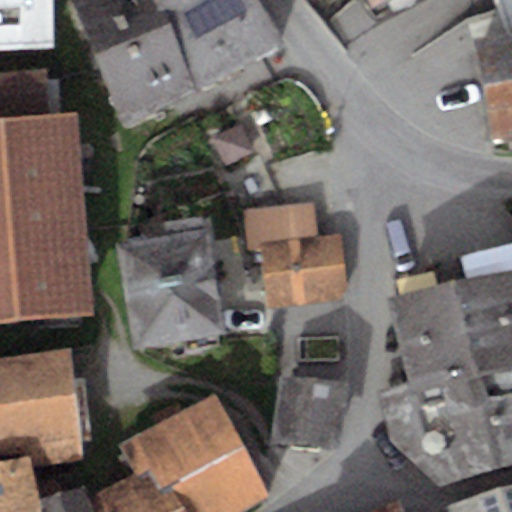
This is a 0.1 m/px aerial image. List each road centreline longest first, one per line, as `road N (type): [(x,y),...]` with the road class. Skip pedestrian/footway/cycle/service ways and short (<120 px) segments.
road 1 (residential): [(363,493),(383,242),(407,152)]
road 2 (tertiary): [(276,0),(362,110),(407,152)]
road 3 (residential): [(363,493),(436,503),(511,482)]
